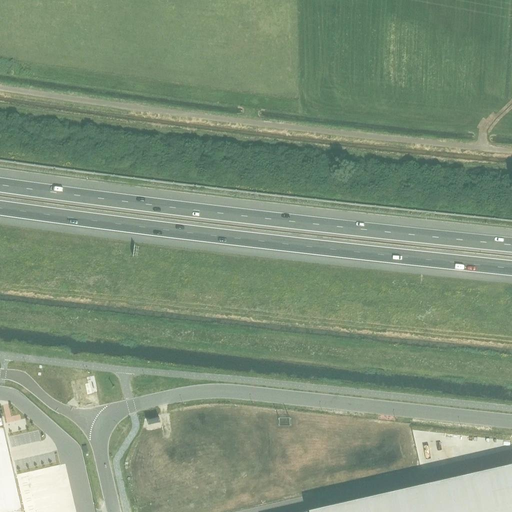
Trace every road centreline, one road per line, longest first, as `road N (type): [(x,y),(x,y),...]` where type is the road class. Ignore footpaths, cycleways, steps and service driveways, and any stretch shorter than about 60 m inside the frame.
road 1 (unclassified): [(511,421),(234,391),(183,393),(92,417),(113,511)]
road 2 (motorway): [(511,244),(0,184)]
road 3 (motorway): [(0,208),(511,268)]
